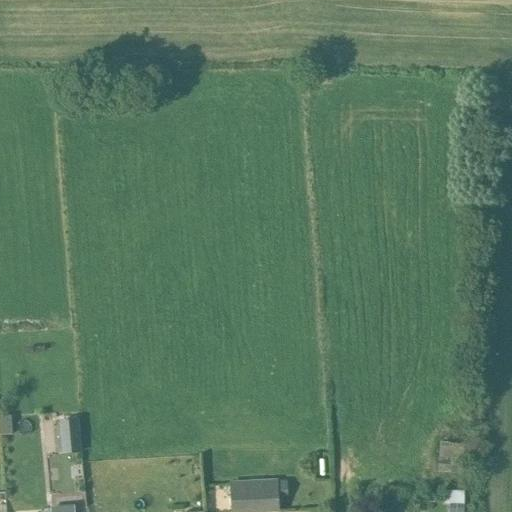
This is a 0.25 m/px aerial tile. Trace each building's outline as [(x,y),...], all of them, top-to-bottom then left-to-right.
[(56,454),(82,453),(80,419),(55,420),(56,454)] [(287,481),(278,482),(279,496),(288,495),(287,481)] [(278,482),(246,483),(248,511),(280,510),(279,496),(278,482)] [(246,483),(231,484),(232,511),(236,511),(248,511),(246,483)] [(449,490),(449,511),(464,511),(463,490),(449,490)]
